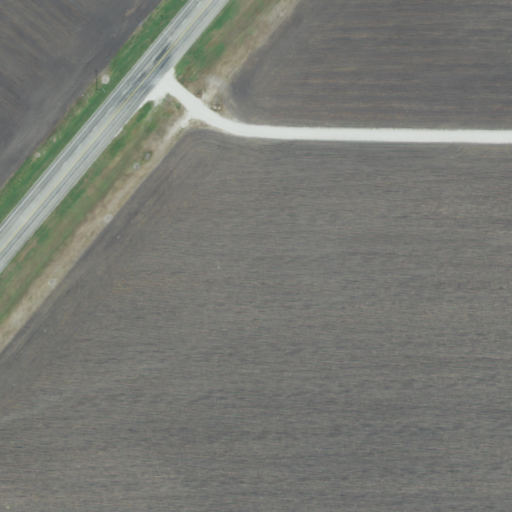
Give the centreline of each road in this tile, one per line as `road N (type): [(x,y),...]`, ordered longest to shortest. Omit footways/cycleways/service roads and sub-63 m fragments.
road 1 (track): [(158,68),(223,115),(511,121)]
road 2 (primary): [(0,255),(215,0)]
